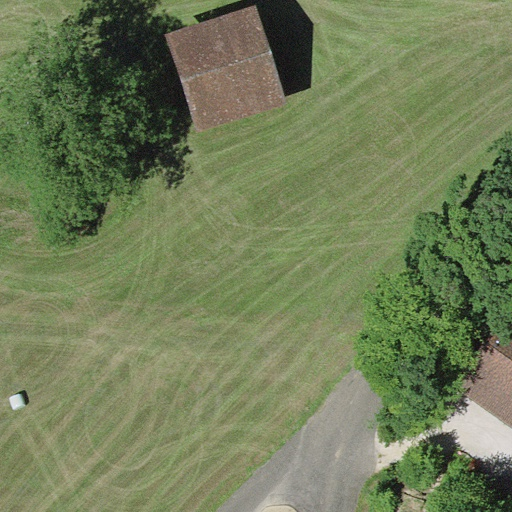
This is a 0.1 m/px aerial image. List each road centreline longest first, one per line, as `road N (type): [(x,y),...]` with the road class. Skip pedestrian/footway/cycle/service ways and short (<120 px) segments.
road 1 (residential): [(511,232),(353,415)]
road 2 (track): [(353,415),(249,511)]
